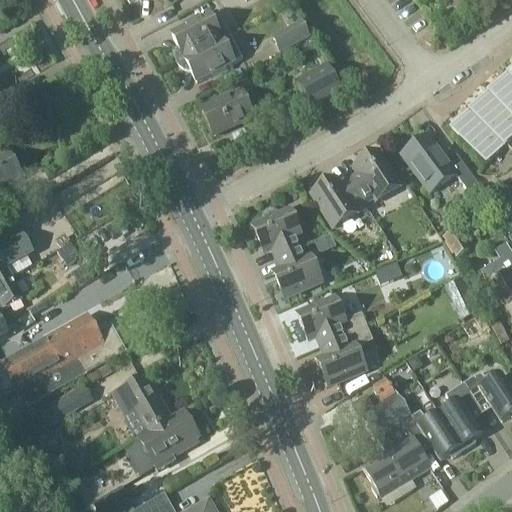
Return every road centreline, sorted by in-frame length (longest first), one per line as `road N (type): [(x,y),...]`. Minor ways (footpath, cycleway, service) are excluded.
road 1 (tertiary): [(319,511),(194,216)]
road 2 (unclassified): [(427,82),(194,216)]
road 3 (tertiary): [(194,216),(72,0)]
